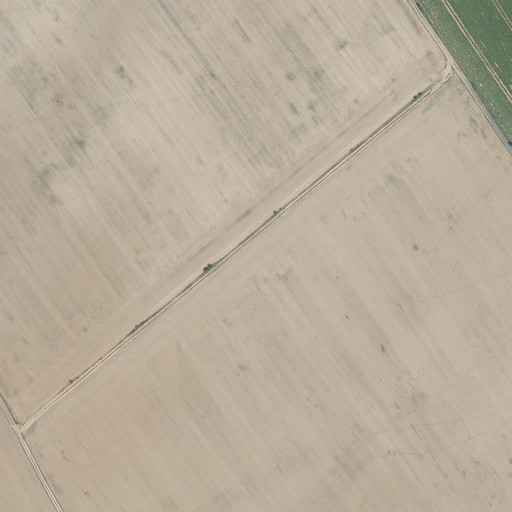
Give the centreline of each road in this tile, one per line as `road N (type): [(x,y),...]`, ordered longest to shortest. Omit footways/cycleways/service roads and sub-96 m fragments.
road 1 (track): [(511,160),(404,0)]
road 2 (track): [(63,511),(0,395)]
